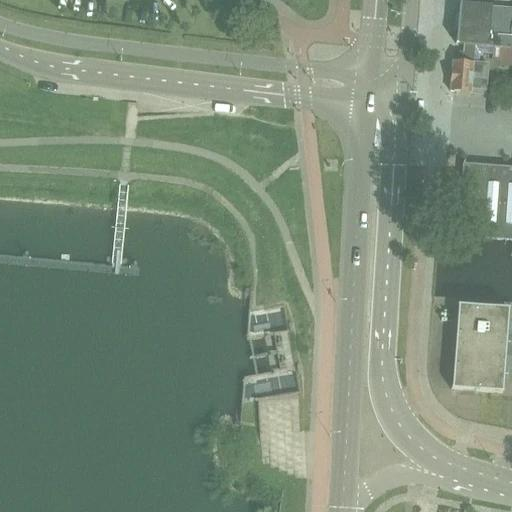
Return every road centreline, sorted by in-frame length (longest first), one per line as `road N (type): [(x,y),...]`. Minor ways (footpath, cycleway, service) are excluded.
road 1 (tertiary): [(365,108),(341,511)]
road 2 (tertiary): [(452,466),(411,441),(385,397),(400,93)]
road 3 (tertiary): [(368,74),(98,45),(0,24)]
road 4 (tertiary): [(0,51),(58,70),(365,108)]
road 5 (residential): [(511,144),(428,138),(441,0)]
